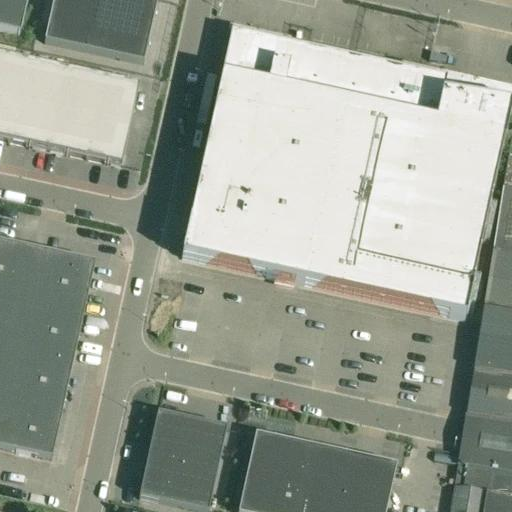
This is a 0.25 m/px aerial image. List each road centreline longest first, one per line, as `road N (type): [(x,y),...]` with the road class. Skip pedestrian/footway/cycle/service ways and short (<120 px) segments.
road 1 (unclassified): [(123,362),(451,434)]
road 2 (unclassified): [(203,0),(155,219)]
road 3 (unclassified): [(155,219),(0,186)]
road 4 (unclassified): [(123,362),(90,511)]
road 5 (unclassified): [(155,219),(123,362)]
